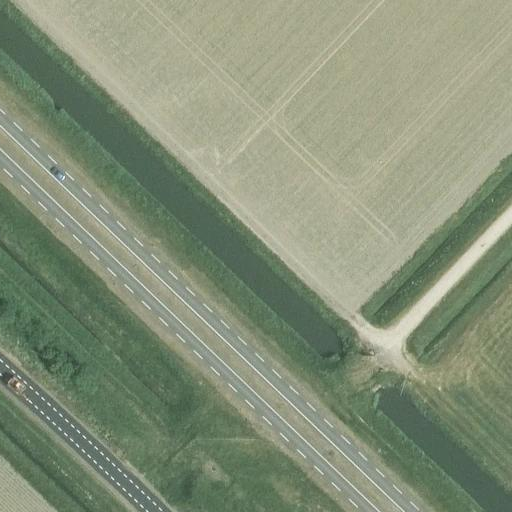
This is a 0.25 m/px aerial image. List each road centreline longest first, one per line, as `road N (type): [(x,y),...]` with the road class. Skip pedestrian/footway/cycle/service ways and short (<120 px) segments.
road 1 (primary): [(412,511),(0,117)]
road 2 (primary): [(0,157),(369,511)]
road 3 (track): [(0,271),(251,511)]
road 4 (unclassified): [(153,511),(0,369)]
road 5 (track): [(390,342),(511,215)]
